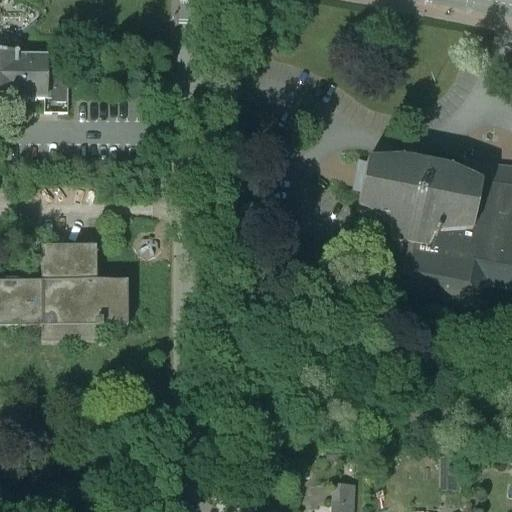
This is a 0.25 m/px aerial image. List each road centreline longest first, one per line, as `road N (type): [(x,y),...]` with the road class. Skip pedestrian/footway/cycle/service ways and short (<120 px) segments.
road 1 (residential): [(199,511),(186,427),(192,0)]
road 2 (unknown): [(322,113),(317,211),(328,226),(356,237)]
